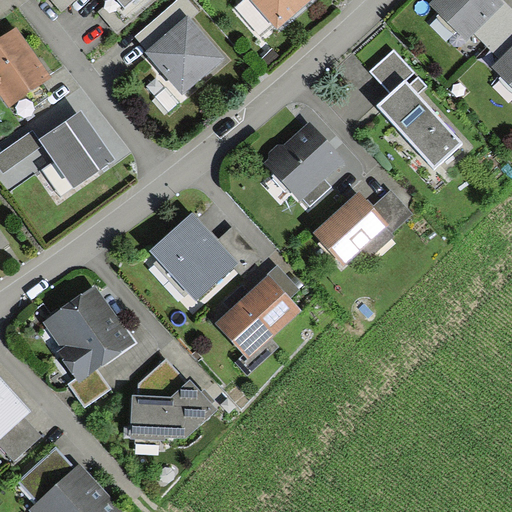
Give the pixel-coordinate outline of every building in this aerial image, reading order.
[(105,0),(126,25),(157,0),(156,0),(105,0)] [(146,52),(182,93),(225,55),(192,17),(199,10),(190,0),(178,0),(138,35),(150,49),(146,52)] [(252,0),(279,29),(312,0),(252,0)] [(511,10),(502,0),(432,0),(429,4),(464,39),(473,31),(487,46),(511,21),(511,10)] [(511,21),(487,46),(500,59),(491,68),(511,88),(511,21)] [(0,92),(8,104),(44,80),(14,36),(0,45),(0,92)] [(394,51),(371,71),(391,94),(406,81),(414,73),(394,51)] [(378,107),(434,169),(462,143),(418,94),(426,87),(418,78),(410,86),(406,81),(391,94),(378,107)] [(76,188),(115,162),(83,114),(44,140),(76,188)] [(310,123),(265,163),(299,202),(304,198),(310,206),(332,187),(325,178),(344,161),(310,123)] [(0,156),(0,167),(3,173),(42,148),(33,135),(0,156)] [(360,190),(314,232),(344,266),(364,248),(372,257),(395,236),(391,233),(412,213),(390,190),(373,205),(360,190)] [(192,221),(154,257),(197,303),(234,268),(241,276),(257,261),(231,233),(217,247),(192,221)] [(236,311),(220,325),(247,355),(238,364),(247,373),(275,348),(266,338),(297,311),(288,302),(298,293),(279,273),(249,300),(241,291),(228,303),(236,311)] [(128,344),(95,294),(48,325),(83,378),(71,386),(85,406),(108,390),(93,368),(128,344)] [(214,413),(167,364),(139,390),(138,397),(131,398),(132,438),(186,440),(214,413)] [(0,452),(11,464),(41,437),(0,392),(0,452)] [(108,511),(54,453),(18,486),(36,507),(30,511),(108,511)]
